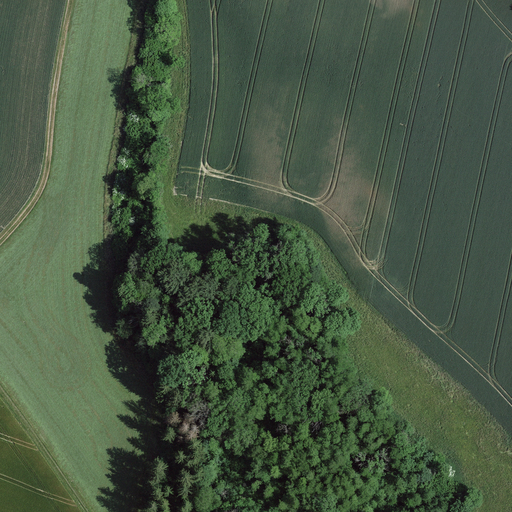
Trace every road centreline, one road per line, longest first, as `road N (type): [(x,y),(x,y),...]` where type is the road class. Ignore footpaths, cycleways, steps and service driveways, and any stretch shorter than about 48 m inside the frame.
road 1 (track): [(71,0),(47,175),(0,243)]
road 2 (track): [(0,390),(88,511)]
